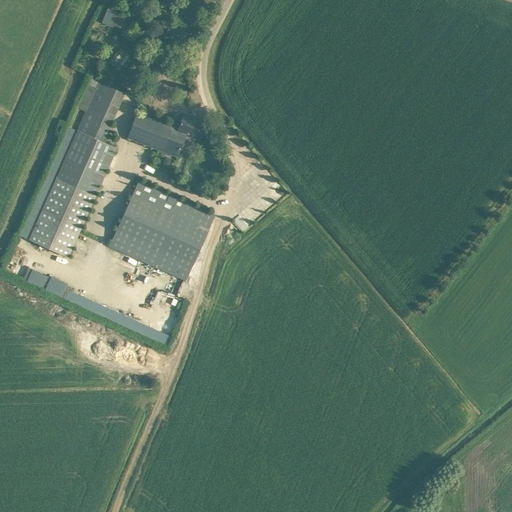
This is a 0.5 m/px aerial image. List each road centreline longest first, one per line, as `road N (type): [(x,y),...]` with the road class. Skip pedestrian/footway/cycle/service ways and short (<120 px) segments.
road 1 (track): [(114,511),(233,187)]
road 2 (unclassified): [(233,187),(232,156),(200,73),(229,0)]
